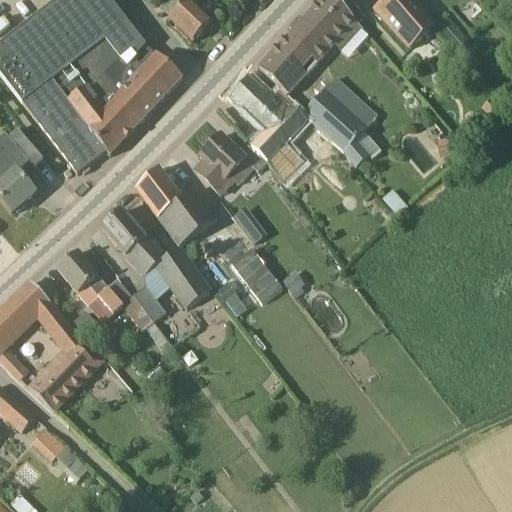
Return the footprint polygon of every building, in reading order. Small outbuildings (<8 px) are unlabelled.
[(168,68),(149,46),(125,66),(69,0),(63,0),(0,49),(0,77),(78,178),(107,155),(109,159),(110,159),(182,82),(168,68)] [(212,25),(197,11),(185,0),(171,0),(159,13),(193,45),(212,25)] [(341,11),(344,7),(336,0),(323,0),(258,71),(288,99),(334,48),(350,62),(371,39),(341,11)] [(379,0),(384,4),(374,13),(408,53),(437,27),(413,0),(379,0)] [(455,55),(468,45),(458,34),(446,44),(455,55)] [(266,135),(255,147),(271,167),(270,168),(284,189),(305,167),(287,151),(308,128),(290,112),(293,108),(280,96),(273,104),(249,82),(231,102),(266,135)] [(305,119),(356,171),(371,156),(357,141),(378,121),(339,82),(327,94),(329,96),(305,119)] [(498,128),(508,119),(494,103),(484,111),(498,128)] [(212,191),(223,200),(235,186),(239,189),(255,172),(260,176),(268,166),(270,168),(271,167),(255,147),(252,150),(239,137),(229,146),(221,138),(200,160),(207,167),(197,177),(212,191)] [(455,158),(455,157),(452,141),(437,144),(441,161),(455,158)] [(36,196),(18,175),(5,161),(0,164),(0,203),(12,217),(36,196)] [(220,222),(196,190),(185,201),(158,173),(137,194),(163,220),(158,224),(180,253),(220,222)] [(251,247),(263,241),(249,213),(237,218),(251,247)] [(146,242),(135,229),(122,214),(102,232),(126,259),(153,237),(146,242)] [(158,274),(187,313),(211,296),(181,254),(171,262),(153,237),(126,259),(146,283),(158,274)] [(100,282),(91,270),(78,255),(58,272),(88,308),(99,299),(115,317),(124,309),(135,301),(119,283),(109,293),(100,282)] [(186,314),(187,313),(158,274),(146,283),(147,290),(138,299),(156,324),(165,318),(156,305),(172,294),(186,314)] [(301,291),(305,288),(296,275),(282,285),(295,303),(305,295),(301,291)] [(103,363),(45,300),(31,286),(11,305),(34,328),(38,324),(63,356),(29,393),(53,416),(103,363)] [(155,325),(156,324),(138,299),(135,301),(124,309),(143,336),(147,333),(153,340),(161,334),(155,325)] [(0,416),(22,436),(35,421),(0,390),(0,416)] [(46,434),(46,433),(47,433),(46,432),(33,447),(53,465),(56,461),(80,485),(89,476),(65,451),(46,434)] [(196,507),(204,501),(197,493),(190,500),(196,507)] [(35,511),(20,498),(11,507),(15,511),(35,511)]
